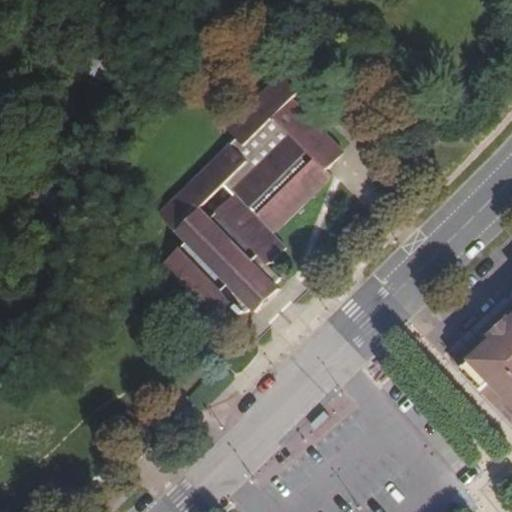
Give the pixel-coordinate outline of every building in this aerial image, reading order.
[(329,159),(341,148),(297,101),(303,95),(285,77),(229,130),(237,139),(160,214),(168,222),(235,157),(290,214),(333,173),(328,168),(333,163),(329,159)] [(329,159),(333,163),(344,152),(341,148),(329,159)] [(273,231),(290,214),(235,157),(168,222),(189,244),(183,249),(179,245),(160,263),(214,317),(232,301),(237,306),(234,309),(241,316),(251,308),(257,313),(262,308),(259,304),(271,292),(274,296),(281,289),(275,283),(282,276),(269,264),(288,245),(273,231)] [(259,304),(262,308),(274,296),(271,292),(259,304)] [(511,319),(511,300),(501,310),(484,326),(467,342),(459,349),(511,407),(511,389),(490,364),(478,349),(511,319)] [(511,319),(478,349),(490,364),(511,389),(511,319)]
